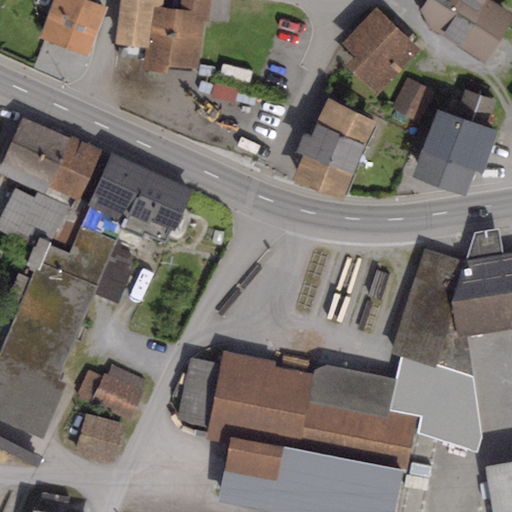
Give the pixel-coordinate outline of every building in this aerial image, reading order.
[(50,0),(38,31),(88,50),(107,1),(103,0),(50,0)] [(161,0),(120,0),(116,35),(146,38),(143,62),(170,66),(171,59),(199,63),(207,0),(181,0),(181,5),(162,2),(161,0)] [(377,0),(376,0),(343,35),(355,47),(345,57),(379,89),(422,43),(377,0)] [(423,0),(422,3),(429,21),(485,57),(511,13),(511,9),(497,0),(480,0),(479,2),(474,0),(423,0)] [(405,75),(390,106),(419,119),(434,88),(405,75)] [(457,105),(438,98),(412,166),(465,186),(475,161),(484,164),(500,121),(491,118),(499,95),(465,82),(457,105)] [(329,90),(316,114),(365,136),(379,114),(329,90)] [(0,166),(46,188),(71,135),(22,112),(0,162),(0,166)] [(303,124),(296,142),(305,145),(354,165),(365,136),(316,114),(311,127),(303,124)] [(102,146),(73,132),(71,135),(46,188),(70,200),(74,193),(79,195),(102,146)] [(196,183),(111,145),(86,199),(125,217),(131,205),(176,226),(196,183)] [(305,145),(292,171),(343,193),(354,165),(305,145)] [(34,193),(15,183),(0,215),(0,225),(32,240),(26,259),(35,263),(42,255),(99,280),(120,237),(81,221),(70,246),(51,238),(68,202),(38,188),(34,193)] [(475,229),(467,255),(503,250),(499,224),(475,229)] [(315,365),(314,368),(308,398),(390,414),(391,407),(422,413),(417,430),(477,446),(481,429),(467,332),(458,333),(453,293),(462,256),(421,246),(396,345),(407,348),(399,378),(326,359),(315,365)] [(467,255),(462,256),(453,293),(458,333),(467,332),(511,323),(511,248),(503,250),(467,255)] [(35,263),(0,345),(0,414),(44,432),(68,377),(60,373),(99,280),(42,255),(35,263)] [(208,422),(209,431),(227,436),(224,459),(218,496),(296,511),(395,511),(417,430),(422,413),(391,407),(390,414),(308,398),(314,368),(276,361),(277,356),(223,345),(220,359),(190,354),(177,413),(181,416),(208,422)] [(149,378),(113,362),(109,372),(104,370),(103,373),(88,367),(76,394),(131,419),(149,378)] [(125,421),(85,410),(74,449),(114,461),(125,421)] [(511,511),(511,452),(486,457),(494,511),(511,511)]
